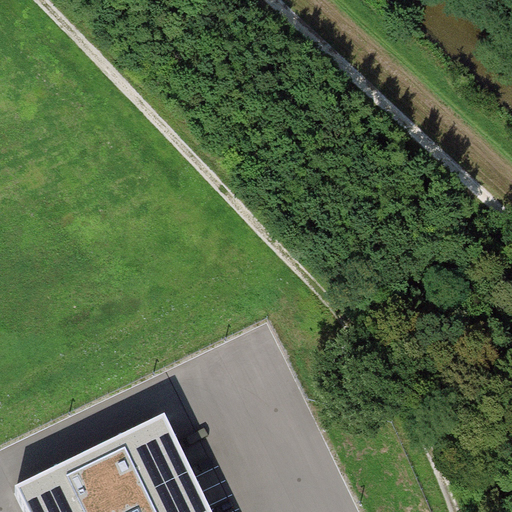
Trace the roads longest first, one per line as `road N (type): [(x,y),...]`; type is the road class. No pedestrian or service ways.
road 1 (track): [(42,0),(358,333),(415,422),(454,511)]
road 2 (track): [(270,0),(511,226)]
